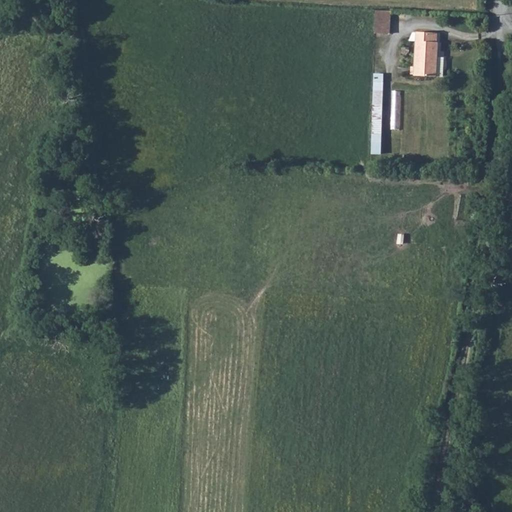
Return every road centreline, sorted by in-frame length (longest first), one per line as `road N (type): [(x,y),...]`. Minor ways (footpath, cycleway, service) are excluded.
road 1 (track): [(433,511),(496,139)]
road 2 (unclassified): [(496,139),(496,0)]
